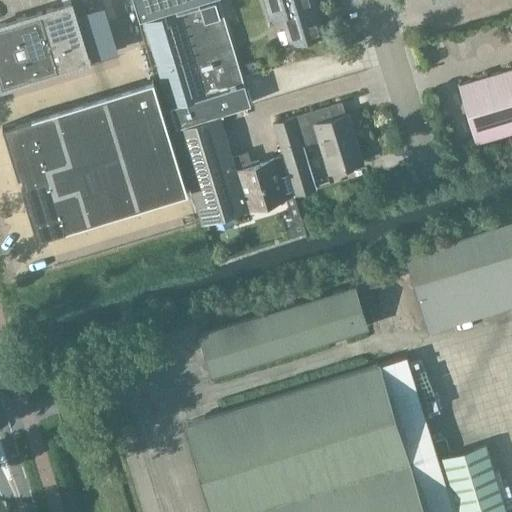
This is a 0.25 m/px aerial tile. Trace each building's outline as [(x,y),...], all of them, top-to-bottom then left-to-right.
[(133,0),(140,19),(201,0),(133,0)] [(176,124),(221,110),(249,102),(222,11),(259,0),(258,0),(218,0),(145,22),(176,124)] [(264,0),(268,12),(279,9),(290,44),(323,34),(312,0),(264,0)] [(72,1),(50,8),(68,67),(90,60),(72,1)] [(0,24),(0,81),(2,88),(68,67),(50,8),(0,24)] [(511,67),(459,83),(476,142),(511,130),(511,67)] [(21,175),(24,187),(21,188),(36,238),(186,192),(152,80),(2,126),(17,176),(21,175)] [(283,159),(291,186),(294,195),(295,195),(298,204),(318,198),(302,144),(319,139),(329,172),(362,162),(347,114),(332,119),(328,106),(272,122),(283,159)] [(291,186),(283,159),(275,162),(274,158),(252,164),(247,149),(231,154),(220,115),(175,128),(202,221),(203,220),(209,218),(285,196),(283,189),(291,186)] [(202,221),(200,221),(203,230),(212,228),(209,218),(203,220),(202,221)] [(511,219),(404,253),(428,332),(511,305),(511,219)] [(358,299),(354,286),(199,333),(211,374),(366,326),(362,312),(375,308),(371,295),(358,299)] [(439,460),(407,354),(185,423),(212,511),(511,511),(490,444),(439,460)]
